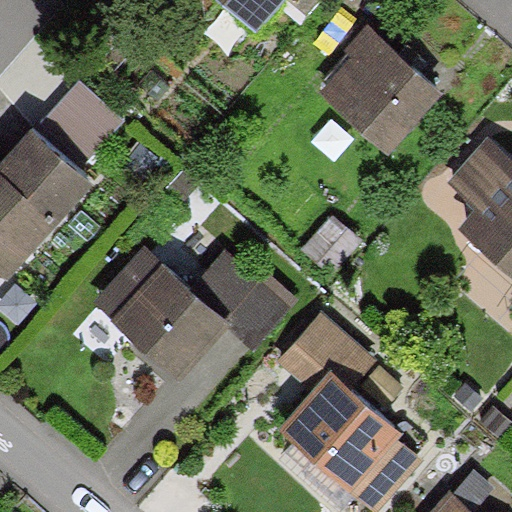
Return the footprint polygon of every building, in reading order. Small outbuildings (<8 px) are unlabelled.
[(215,0),(255,32),(281,0),(215,0)] [(442,92),(364,25),(343,50),(350,56),(316,95),(386,156),(442,92)] [(91,185),(30,127),(0,158),(0,281),(53,226),(91,185)] [(511,282),(511,165),(477,136),(442,179),(472,204),(450,230),(511,282)] [(177,386),(223,329),(250,351),(292,299),(224,245),(191,287),(142,249),(89,316),(177,386)] [(271,366),(301,392),(267,431),(345,497),(400,433),(346,387),(371,357),(317,311),(271,366)] [(466,468),(430,511),(484,511),(499,495),(466,468)]
